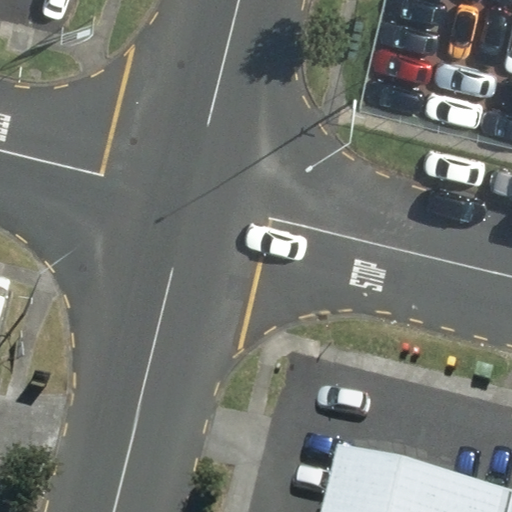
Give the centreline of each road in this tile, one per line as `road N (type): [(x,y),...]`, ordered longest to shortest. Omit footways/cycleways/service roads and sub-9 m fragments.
road 1 (residential): [(178,209),(511,288)]
road 2 (residential): [(178,209),(103,511)]
road 3 (residential): [(233,0),(178,209)]
road 4 (residential): [(0,163),(178,209)]
